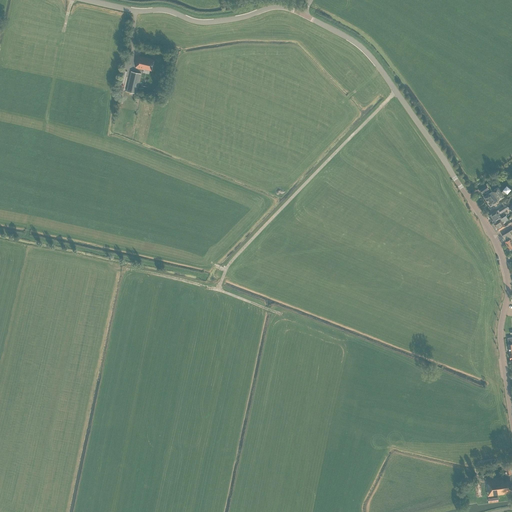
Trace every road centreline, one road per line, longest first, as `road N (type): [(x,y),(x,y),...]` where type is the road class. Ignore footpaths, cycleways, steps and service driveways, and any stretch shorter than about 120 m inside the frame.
road 1 (tertiary): [(494,237),(396,90),(353,41),(285,7),(196,21),(87,0)]
road 2 (track): [(396,90),(227,266),(218,290)]
road 3 (tertiary): [(511,412),(500,340),(507,284),(494,237)]
road 4 (track): [(130,270),(280,314)]
